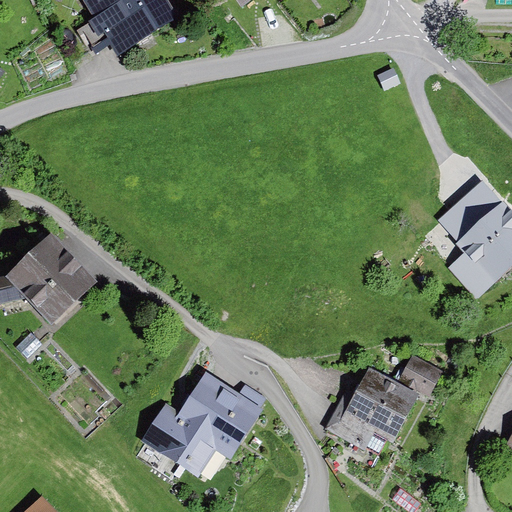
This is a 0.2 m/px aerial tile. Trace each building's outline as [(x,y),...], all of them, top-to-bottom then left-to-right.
[(83,0),(96,19),(77,31),(93,57),(112,45),(118,56),(180,18),(168,0),(83,0)] [(464,256),(450,268),(480,301),(511,271),(511,213),(489,188),(442,232),(464,256)] [(52,232),(7,277),(0,277),(0,307),(29,302),(53,327),(97,282),(52,232)] [(31,333),(17,348),(27,358),(41,343),(31,333)] [(444,371),(413,354),(399,379),(430,396),(444,371)] [(421,395),(369,367),(355,394),(346,390),(325,430),(385,462),(421,395)] [(167,402),(143,441),(199,475),(215,449),(231,459),(263,406),(206,371),(182,411),(167,402)] [(401,490),(393,500),(408,511),(413,511),(420,504),(401,490)] [(50,511),(40,501),(27,511),(50,511)]
